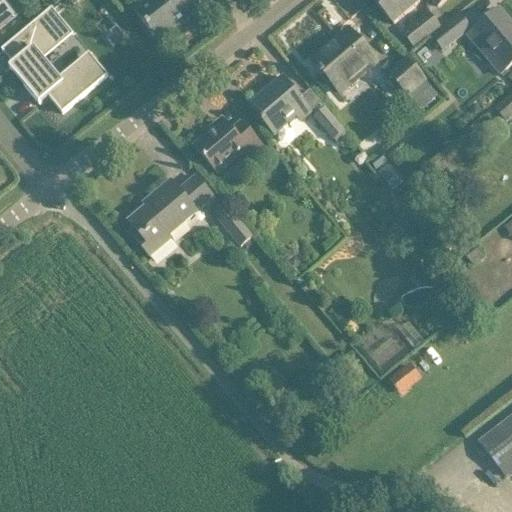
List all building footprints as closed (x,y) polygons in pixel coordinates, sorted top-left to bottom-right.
[(201,0),(157,0),(136,16),(158,44),(206,6),(201,0)] [(371,0),(394,26),(424,0),(431,0),(438,8),(447,0),(371,0)] [(59,84),(40,61),(69,36),(51,14),(53,12),(52,10),(15,41),(27,55),(9,70),(40,106),(49,99),(63,115),(108,78),(107,76),(106,76),(101,74),(89,60),(59,84)] [(499,11),(473,34),(467,39),(500,77),(511,66),(511,30),(508,26),(510,24),(499,11)] [(402,37),(413,51),(442,29),(431,15),(402,37)] [(443,50),(469,30),(460,18),(433,38),(443,50)] [(318,76),(322,80),(326,78),(340,95),(376,65),(362,48),(349,33),(313,64),(321,73),(318,76)] [(391,76),(421,111),(437,98),(407,63),(391,76)] [(261,123),(274,138),(299,117),(303,122),(313,113),(283,78),(250,107),(262,121),(261,123)] [(506,122),(511,117),(511,97),(496,111),(506,122)] [(313,119),(332,141),(344,131),(325,109),(313,119)] [(194,149),(207,164),(216,175),(244,153),(253,163),(266,151),(243,123),(233,132),(228,126),(216,136),(213,133),(194,149)] [(390,162),(397,172),(408,165),(401,154),(390,162)] [(393,194),(402,186),(386,167),(376,175),(393,194)] [(151,204),(128,223),(140,238),(135,242),(151,260),(173,242),(170,239),(214,200),(196,178),(179,192),(171,183),(149,201),(151,204)] [(241,250),(254,238),(225,204),(212,216),(241,250)] [(301,266),(295,259),(288,265),(294,272),(301,266)] [(418,377),(410,367),(390,384),(397,393),(418,377)] [(511,471),(511,419),(480,445),(505,477),(511,471)]
